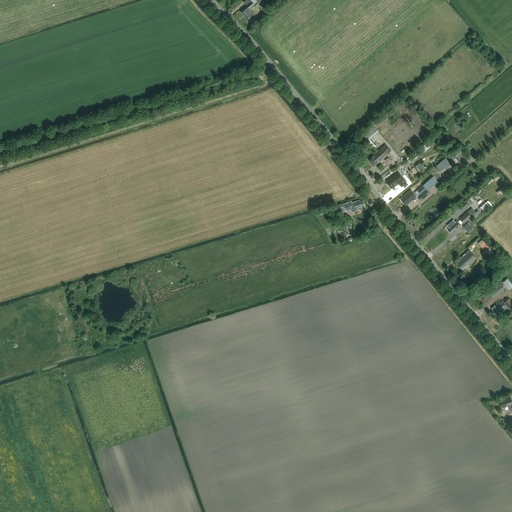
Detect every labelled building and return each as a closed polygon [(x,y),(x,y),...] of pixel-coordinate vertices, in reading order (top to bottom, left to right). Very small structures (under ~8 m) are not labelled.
[(255,7),(261,2),(259,0),(249,0),(251,2),(247,6),(240,12),(248,20),(255,14),(250,9),(254,6),(255,7)] [(374,123),(377,127),(388,118),(385,114),(374,123)] [(398,133),(390,138),(394,144),(402,139),(398,133)] [(443,143),(437,148),(440,151),(441,150),(443,152),(449,148),(447,145),(446,147),(443,143)] [(391,151),(386,145),(368,160),(373,166),(378,162),(378,163),(391,151)] [(462,152),(459,148),(448,158),(456,168),(461,163),(456,157),(462,152)] [(410,158),(412,160),(420,151),(419,150),(410,158)] [(421,163),(416,167),(421,174),(426,170),(421,163)] [(406,183),(399,173),(387,182),(391,189),(399,183),(402,187),(406,183)] [(428,191),(438,182),(433,176),(423,186),(426,189),(428,191)] [(420,194),(426,189),(423,186),(422,185),(417,190),(420,194)] [(504,187),(498,190),(501,195),(511,189),(509,186),(505,189),(504,187)] [(426,189),(420,194),(417,197),(421,202),(430,194),(428,192),(428,191),(426,189)] [(407,205),(416,197),(411,190),(400,199),(404,204),(406,203),(407,205)] [(488,200),(479,208),(483,213),(492,205),(488,200)] [(346,211),(351,210),(352,213),(359,210),(358,208),(360,208),(361,207),(363,206),(363,205),(364,205),(363,201),(360,202),(359,201),(355,202),(352,203),(351,202),(344,205),(346,211)] [(333,212),(340,210),(341,212),(344,211),(342,203),(331,206),(333,212)] [(464,223),(475,212),(472,208),(460,219),(464,223)] [(454,233),(460,228),(462,226),(457,222),(456,223),(453,220),(447,226),(449,229),(448,230),(451,233),(452,232),(454,233)] [(462,226),(465,229),(471,224),(468,220),(462,226)] [(476,259),(476,258),(477,257),(476,255),(474,256),(469,250),(459,259),(460,261),(457,264),(461,269),(463,268),(464,269),(468,265),(468,266),(476,259)] [(480,281),(483,284),(488,279),(485,275),(483,277),(484,278),(480,281)] [(472,287),(479,281),(477,279),(470,285),(472,287)] [(511,285),(508,279),(503,283),(509,291),(511,288),(511,285)] [(502,289),(497,283),(488,290),(493,297),(502,289)] [(508,307),(510,311),(511,309),(511,302),(509,298),(504,302),(502,301),(496,306),(495,305),(491,308),(493,311),(491,312),(494,315),(496,314),(497,316),(508,307)] [(511,404),(511,401),(511,398),(499,402),(501,409),(508,406),(510,412),(511,410),(511,404)]
